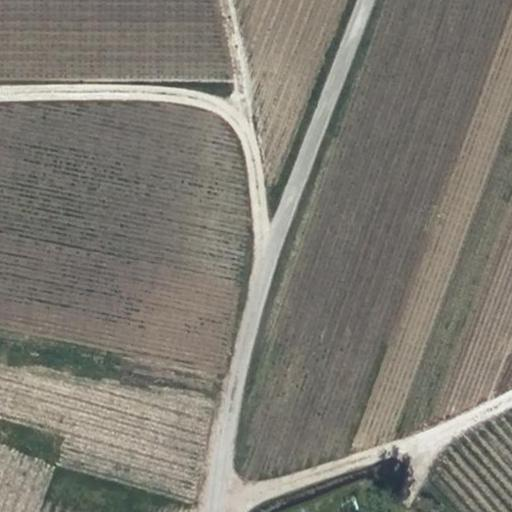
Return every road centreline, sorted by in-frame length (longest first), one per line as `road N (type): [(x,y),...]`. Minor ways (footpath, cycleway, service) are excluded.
road 1 (track): [(369,0),(252,276),(204,511)]
road 2 (track): [(252,276),(247,141),(181,90),(0,91)]
road 3 (track): [(208,511),(511,389)]
road 4 (track): [(247,141),(221,0)]
